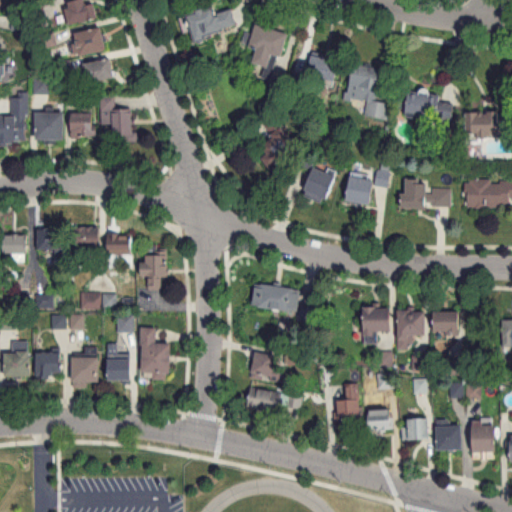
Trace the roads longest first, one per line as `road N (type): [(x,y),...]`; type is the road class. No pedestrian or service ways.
road 1 (residential): [(0,189),(85,182),(291,247),(394,263),(511,265)]
road 2 (residential): [(0,424),(92,423),(196,435),(503,511)]
road 3 (residential): [(142,0),(202,215),(207,347),(196,435)]
road 4 (residential): [(369,0),(511,26)]
